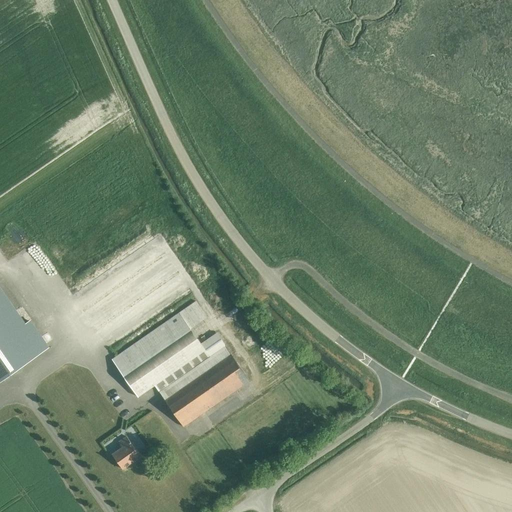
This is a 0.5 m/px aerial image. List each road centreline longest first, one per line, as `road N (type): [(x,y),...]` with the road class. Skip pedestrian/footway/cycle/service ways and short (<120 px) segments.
road 1 (unclassified): [(400,382),(338,339),(226,226),(160,111),(111,0)]
road 2 (unclassified): [(255,497),(371,417),(400,382)]
road 3 (unclassified): [(511,434),(400,382)]
